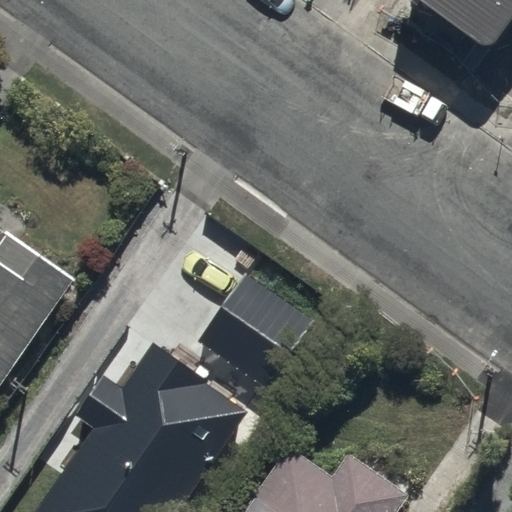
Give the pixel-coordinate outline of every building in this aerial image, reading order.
[(511,0),(423,0),(491,48),(511,17),(511,0)] [(0,408),(79,289),(0,237),(0,408)] [(313,335),(245,283),(197,345),(266,397),(313,335)] [(93,437),(42,511),(186,511),(256,410),(138,331),(75,424),(93,437)] [(333,488),(285,456),(247,511),(406,511),(411,506),(349,465),(333,488)]
